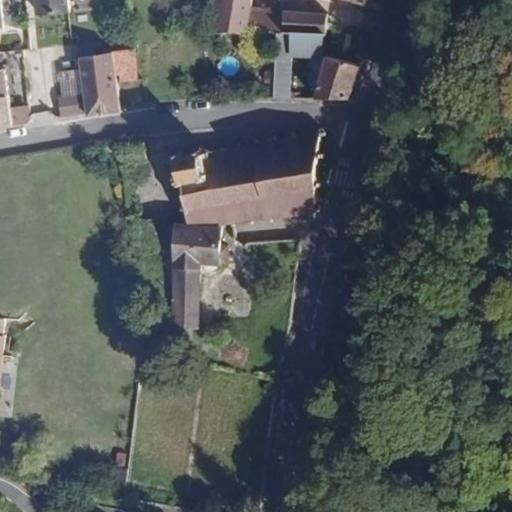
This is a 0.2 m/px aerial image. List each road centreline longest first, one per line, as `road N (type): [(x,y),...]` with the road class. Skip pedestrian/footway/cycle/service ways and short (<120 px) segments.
road 1 (track): [(501,0),(451,127),(432,212),(423,348),(435,441),(462,511)]
road 2 (tertiary): [(365,112),(335,228),(283,511)]
road 3 (residential): [(0,145),(156,121),(365,112)]
